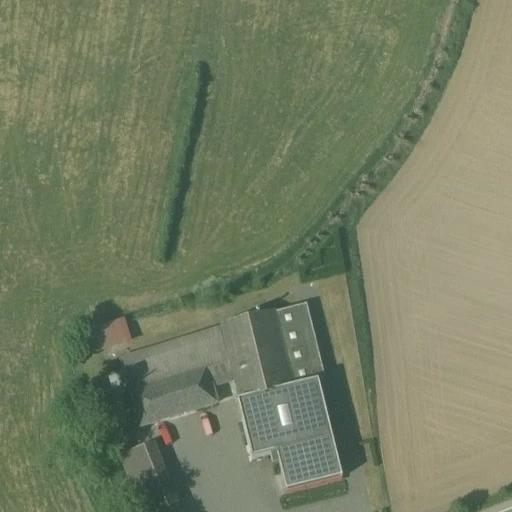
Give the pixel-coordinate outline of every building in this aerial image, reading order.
[(300,309),(272,316),(291,391),(318,384),(300,309)] [(272,316),(223,329),(224,332),(237,382),(242,402),(242,403),(291,391),(272,316)] [(123,322),(69,339),(76,362),(130,344),(123,322)] [(224,332),(120,364),(126,384),(202,360),(212,390),(237,382),(224,332)] [(202,360),(126,384),(140,431),(217,407),(212,390),(202,360)] [(124,396),(125,392),(124,388),(122,384),(118,382),(114,381),(110,382),(107,385),(104,388),(104,392),(104,396),(107,400),(110,402),(114,403),(118,402),(122,399),(124,396)] [(291,391),(242,403),(242,402),(237,403),(252,463),(269,459),(272,470),(279,468),(285,495),(342,481),(318,384),(291,391)] [(364,468),(373,468),(372,446),(363,447),(364,468)] [(154,447),(121,460),(129,480),(162,467),(154,447)] [(179,511),(162,467),(129,480),(141,511),(179,511)]
